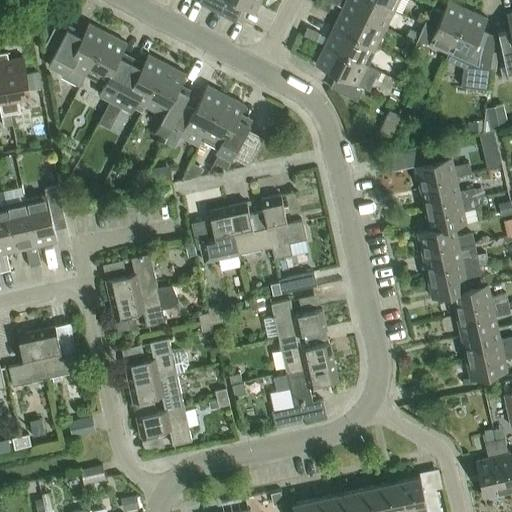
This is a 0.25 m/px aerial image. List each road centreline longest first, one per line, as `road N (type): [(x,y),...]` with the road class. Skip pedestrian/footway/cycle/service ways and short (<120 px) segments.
road 1 (residential): [(369,408),(380,360),(329,134),(307,97),(258,69)]
road 2 (residential): [(0,303),(82,284),(120,453),(159,492)]
road 3 (residential): [(159,492),(203,465),(313,443),(350,427),(369,408)]
road 4 (residential): [(258,69),(124,0)]
road 5 (residential): [(459,511),(434,445),(369,408)]
